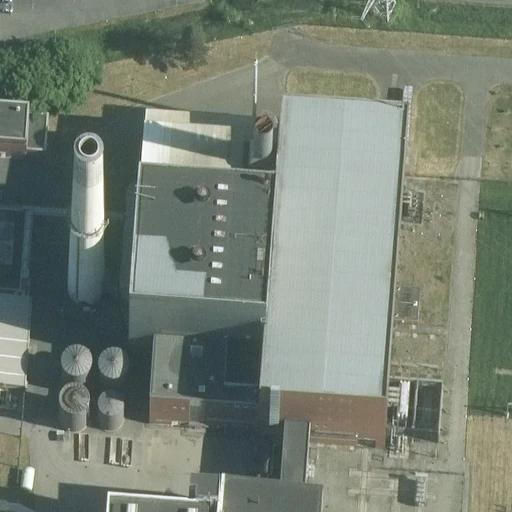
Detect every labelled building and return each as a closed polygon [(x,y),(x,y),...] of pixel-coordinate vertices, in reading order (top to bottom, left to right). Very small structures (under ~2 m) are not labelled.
[(47,127),(0,123),(0,158),(45,161),(47,127)] [(303,511),(306,458),(385,463),(388,409),(389,405),(403,206),(404,197),(407,159),(147,143),(130,384),(153,385),(148,431),(264,439),(263,456),(277,457),(273,511),(303,511)] [(77,270),(71,274),(68,280),(67,286),(68,292),(71,298),(75,302),(81,304),(87,305),(93,303),(99,299),(101,295),(103,289),(103,283),(100,277),(95,271),(89,269),(83,268),(77,270)] [(0,396),(21,398),(29,308),(0,305),(0,396)] [(76,395),(114,393),(113,367),(75,368),(76,395)] [(103,395),(104,407),(83,408),(84,433),(116,431),(115,406),(124,406),(123,394),(103,395)] [(115,418),(126,434),(145,421),(134,405),(115,418)]
